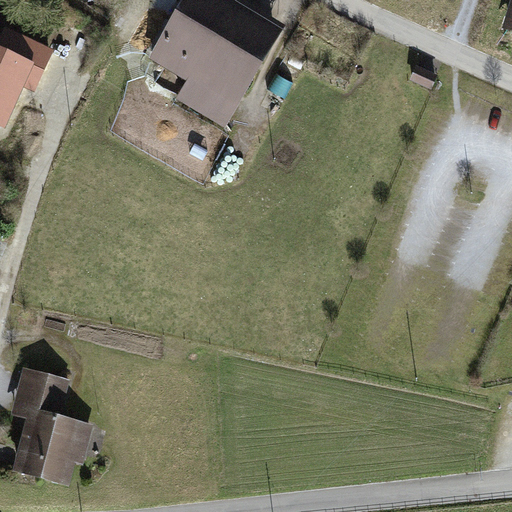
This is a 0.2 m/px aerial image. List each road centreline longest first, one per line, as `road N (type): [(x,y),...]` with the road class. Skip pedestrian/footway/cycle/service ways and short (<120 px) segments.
road 1 (track): [(19,247),(47,156),(145,0)]
road 2 (residential): [(248,511),(511,483)]
road 3 (residential): [(511,79),(337,0)]
